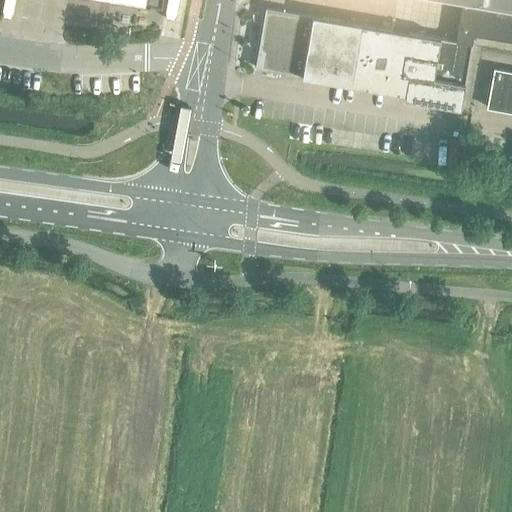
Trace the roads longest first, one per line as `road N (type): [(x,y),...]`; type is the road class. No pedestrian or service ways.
road 1 (unclassified): [(511,297),(313,279),(174,286)]
road 2 (secondary): [(511,258),(185,213)]
road 3 (unclassified): [(210,62),(0,48)]
road 4 (secondary): [(0,188),(185,213)]
road 5 (unclassified): [(174,286),(69,246),(0,235)]
road 6 (unclassified): [(185,213),(210,62)]
